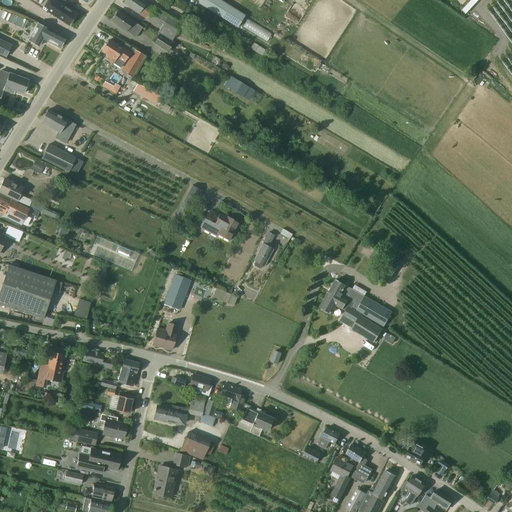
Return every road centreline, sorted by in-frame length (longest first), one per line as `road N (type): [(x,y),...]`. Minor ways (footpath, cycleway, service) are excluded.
road 1 (unclassified): [(483,511),(327,415),(205,366),(151,355)]
road 2 (tertiary): [(0,160),(104,0)]
road 3 (unclassified): [(114,511),(151,355)]
road 4 (unclassified): [(151,355),(0,320)]
